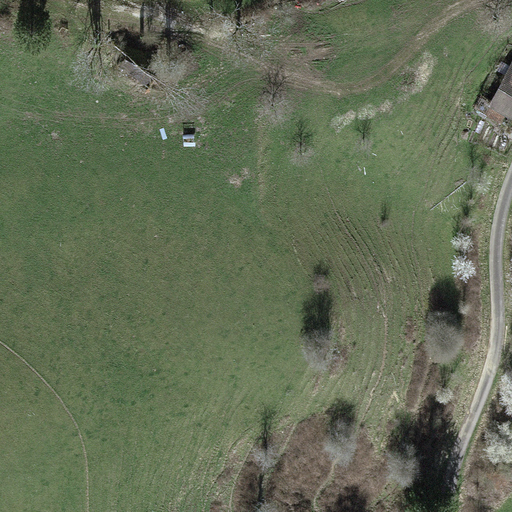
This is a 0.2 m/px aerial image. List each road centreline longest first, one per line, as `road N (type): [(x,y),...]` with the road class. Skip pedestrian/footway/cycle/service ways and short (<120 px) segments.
road 1 (track): [(473,0),(384,80),(352,90),(279,66),(140,0)]
road 2 (unclassified): [(455,511),(464,450),(501,361),(511,197)]
